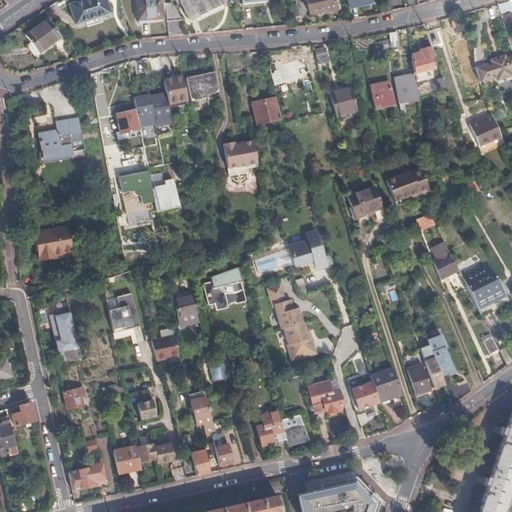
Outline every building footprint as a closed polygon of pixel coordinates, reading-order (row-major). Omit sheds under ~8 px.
[(110,12),(106,0),(85,0),(70,5),(77,24),(110,12)] [(163,19),(161,0),(137,0),(138,18),(152,17),(152,19),(163,19)] [(222,2),(220,0),(180,0),(179,1),(188,19),(222,2)] [(307,0),(310,12),(315,11),(311,0),(307,0)] [(325,12),(343,9),(341,0),(311,0),(315,11),(325,10),(325,12)] [(464,26),(462,19),(452,22),(453,29),(464,26)] [(60,38),(47,20),(25,36),(37,53),(60,38)] [(397,45),(395,32),(388,33),(390,46),(397,45)] [(387,40),(375,43),(377,50),(389,48),(387,40)] [(328,61),(323,44),(313,45),(312,45),(316,63),(328,61)] [(421,51),(421,53),(422,56),(427,54),(429,58),(431,57),(431,58),(435,58),(432,48),(421,51)] [(281,60),(279,51),(270,53),(267,54),(265,53),(267,62),(281,60)] [(414,72),(416,82),(428,79),(425,71),(431,69),(434,68),(431,58),(431,57),(429,58),(427,54),(422,56),(421,53),(412,56),(414,72)] [(239,54),(224,54),(227,71),(242,68),(239,54)] [(162,57),(159,58),(166,94),(168,105),(187,101),(183,76),(173,78),(172,73),(167,57),(162,57)] [(492,64),(476,68),(480,83),(496,78),(497,82),(511,78),(510,74),(511,73),(511,57),(506,60),(505,57),(491,61),(492,64)] [(291,61),(271,66),(276,83),(295,77),(291,61)] [(130,81),(127,68),(120,69),(123,82),(130,81)] [(474,68),(461,72),(465,84),(477,81),(474,68)] [(431,69),(425,71),(428,79),(434,78),(431,69)] [(416,82),(414,72),(394,75),(398,97),(418,94),(416,82)] [(205,97),(218,94),(214,74),(187,80),(192,102),(206,100),(205,97)] [(71,80),(64,83),(67,95),(74,94),(71,80)] [(369,86),(374,108),(393,104),(388,82),(369,86)] [(349,90),(330,94),(337,122),(356,117),(349,90)] [(168,105),(166,94),(151,96),(156,127),(171,125),(168,105)] [(151,96),(134,98),(136,112),(139,129),(156,127),(151,96)] [(280,121),(276,99),(264,102),(266,112),(263,112),(266,124),(280,121)] [(139,129),(136,112),(117,116),(121,135),(140,131),(139,129)] [(479,147),(501,137),(492,115),(484,119),(485,121),(471,127),(479,147)] [(38,136),(43,158),(71,153),(65,122),(55,124),(57,132),(38,136)] [(228,168),(257,163),(253,141),(242,142),(242,145),(235,146),(234,142),(224,145),(228,168)] [(418,192),(418,194),(429,190),(420,167),(386,180),(394,201),(411,195),(418,192)] [(154,201),(151,187),(147,169),(118,175),(121,191),(131,189),(134,194),(139,195),(140,204),(154,201)] [(151,175),(153,185),(163,182),(160,173),(151,175)] [(164,184),(169,206),(178,204),(173,180),(164,181),(164,184)] [(471,196),(479,193),(474,180),(465,184),(471,196)] [(154,201),(155,208),(169,206),(164,184),(151,187),(154,201)] [(374,186),(348,196),(356,218),(382,208),(374,186)] [(435,225),(430,215),(415,221),(420,232),(435,225)] [(36,234),(39,262),(51,261),(49,254),(53,253),(71,250),(67,228),(36,234)] [(200,242),(197,243),(198,246),(201,246),(202,255),(210,253),(204,228),(197,229),(200,242)] [(390,245),(386,234),(378,237),(383,248),(390,245)] [(328,272),(318,238),(307,240),(309,247),(291,253),(291,254),(296,271),(296,272),(315,267),(318,275),(328,272)] [(440,278),(458,270),(450,254),(448,254),(442,244),(431,249),(434,256),(436,261),(433,262),(440,278)] [(256,278),(296,271),(291,254),(252,264),(256,278)] [(482,317),(509,301),(497,280),(490,269),(483,257),(458,270),(468,289),(482,317)] [(222,273),(218,274),(226,307),(248,301),(239,268),(232,270),(228,271),(222,273)] [(226,307),(218,274),(211,278),(212,282),(203,284),(209,306),(214,305),(216,311),(227,309),(226,307)] [(303,283),(295,284),(299,300),(306,299),(303,283)] [(274,309),(280,332),(282,331),(302,327),(298,311),(293,312),(291,302),(285,304),(281,288),(268,291),(272,310),(274,309)] [(388,291),(391,303),(398,301),(394,289),(388,291)] [(121,309),(109,312),(113,330),(122,329),(122,332),(132,330),(132,327),(139,325),(133,295),(119,298),(121,309)] [(192,295),(173,299),(178,318),(197,313),(192,295)] [(431,322),(442,351),(445,350),(434,321),(431,322)] [(441,351),(442,351),(431,322),(422,326),(428,342),(430,347),(435,359),(444,382),(452,378),(441,351)] [(285,348),(291,363),(316,357),(310,342),(307,343),(305,334),(303,327),(302,327),(282,331),(286,348),(285,348)] [(179,356),(174,335),(152,340),(157,361),(179,356)] [(490,354),(499,350),(491,336),(483,340),(490,354)] [(79,358),(75,337),(68,339),(71,349),(62,350),(65,361),(79,358)] [(430,347),(428,342),(421,345),(423,350),(430,347)] [(224,355),(213,358),(218,379),(229,377),(224,355)] [(218,379),(213,358),(208,359),(213,381),(218,379)] [(445,385),(444,382),(435,359),(424,362),(434,389),(445,385)] [(4,360),(0,361),(0,378),(9,376),(4,360)] [(407,371),(415,395),(429,390),(421,367),(407,371)] [(371,379),(373,385),(379,404),(400,397),(392,372),(371,379)] [(340,403),(343,403),(340,395),(333,396),(330,384),(309,390),(313,406),(322,404),(325,413),(327,413),(327,416),(336,414),(336,410),(341,409),(340,403)] [(84,392),(82,385),(78,387),(78,388),(63,392),(67,409),(82,405),(80,392),(84,392)] [(358,412),(379,405),(379,404),(373,385),(351,392),(358,412)] [(207,407),(205,400),(204,396),(189,400),(193,416),(199,414),(201,420),(204,430),(212,428),(205,407),(207,407)] [(137,404),(141,419),(156,416),(152,400),(137,404)] [(35,422),(30,403),(10,409),(15,427),(35,422)] [(15,446),(6,410),(0,412),(0,422),(2,423),(1,420),(4,419),(5,426),(0,427),(0,449),(0,450),(15,446)] [(502,511),(511,483),(511,410),(506,428),(504,428),(502,434),(504,435),(489,479),(487,478),(485,484),(487,485),(477,511),(502,511)] [(285,440),(281,421),(278,411),(261,415),(263,425),(255,427),(260,446),(273,443),(272,438),(271,435),(276,434),(277,437),(278,441),(285,440)] [(287,444),(307,439),(299,414),(281,421),(285,440),(287,444)] [(218,464),(231,460),(227,444),(223,444),(218,428),(214,430),(214,429),(210,431),(218,464)] [(194,439),(192,432),(185,434),(187,441),(194,439)] [(82,444),(84,453),(96,451),(94,441),(82,444)] [(116,469),(140,465),(137,454),(136,446),(135,442),(112,446),(116,469)] [(137,454),(139,463),(156,460),(157,464),(174,460),(170,444),(153,447),(152,443),(136,446),(137,454)] [(210,473),(204,449),(191,452),(196,476),(210,473)] [(96,486),(105,484),(100,459),(88,462),(90,469),(87,469),(86,469),(78,470),(68,472),(68,475),(72,491),(90,487),(89,484),(95,483),(96,486)] [(433,473),(429,481),(436,484),(440,475),(433,473)] [(356,480),(299,493),(303,511),(372,511),(377,500),(356,480)] [(280,511),(277,496),(257,501),(249,503),(216,510),(209,511),(207,511),(280,511)]
